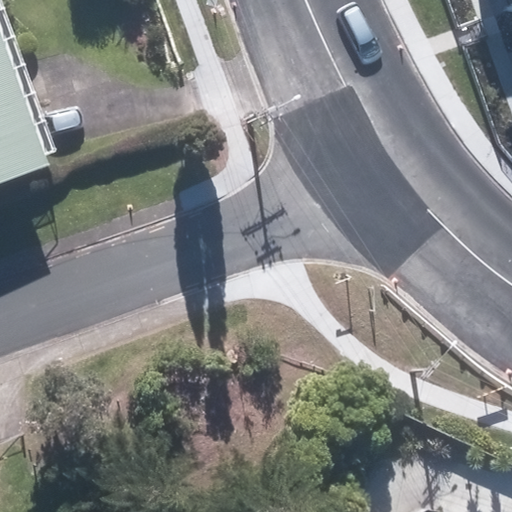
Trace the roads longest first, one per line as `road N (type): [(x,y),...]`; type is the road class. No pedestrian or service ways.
road 1 (residential): [(0,319),(258,221),(377,156)]
road 2 (secondary): [(511,279),(455,239),(377,156)]
road 3 (secondary): [(377,156),(305,0)]
